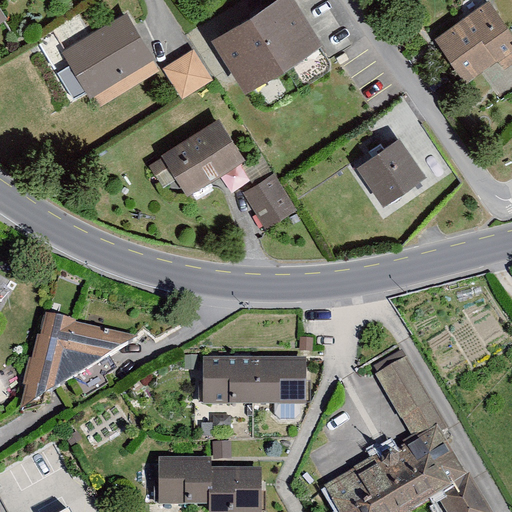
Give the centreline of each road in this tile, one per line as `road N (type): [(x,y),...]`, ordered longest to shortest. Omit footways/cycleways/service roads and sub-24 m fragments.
road 1 (tertiary): [(339,283),(249,286),(175,275),(101,252),(0,194)]
road 2 (residential): [(342,310),(377,313),(396,326),(500,511)]
road 3 (residential): [(354,0),(483,187),(511,197)]
road 4 (residential): [(342,310),(344,344),(284,479),(298,511)]
road 5 (tertiary): [(511,243),(339,283)]
